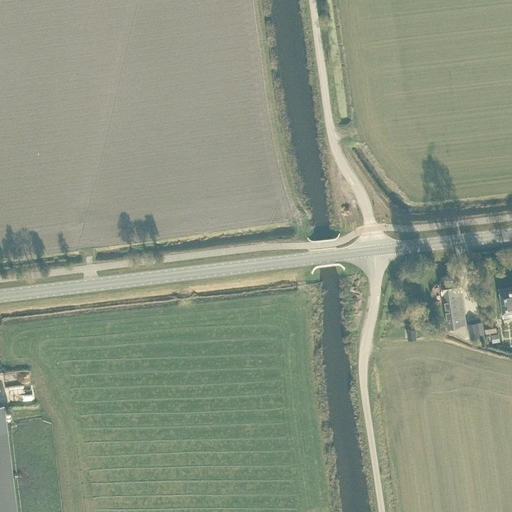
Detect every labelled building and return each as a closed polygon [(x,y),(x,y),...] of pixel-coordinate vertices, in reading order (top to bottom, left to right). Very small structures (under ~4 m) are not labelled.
[(447,327),(464,324),(459,290),(460,290),(458,277),(439,280),(441,293),(442,293),(447,327)] [(511,289),(508,290),(508,291),(499,293),(502,312),(502,317),(511,315),(511,289)] [(484,322),(485,333),(496,332),(494,321),(484,322)] [(470,338),(480,336),(477,322),(467,324),(470,338)] [(408,338),(415,338),(414,328),(407,329),(408,338)] [(490,334),(492,342),(499,341),(498,333),(490,334)] [(0,511),(17,511),(7,432),(4,406),(0,406),(0,511)]
